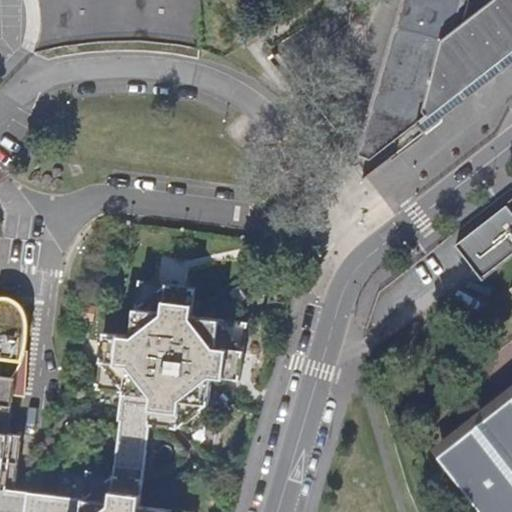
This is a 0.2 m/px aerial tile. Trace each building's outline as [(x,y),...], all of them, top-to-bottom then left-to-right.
[(24,0),(32,9),(28,46),(46,65),(100,51),(153,52),(197,57),(199,0),(24,0)] [(400,0),(382,67),(357,153),(356,153),(353,154),(351,155),(350,157),(350,160),(351,162),(353,164),(356,166),(359,170),(365,178),(400,151),(402,153),(426,135),(427,134),(426,132),(511,64),(511,0),(493,0),(459,26),(457,24),(466,16),(470,0),(400,0)] [(506,204),(455,244),(480,277),(511,252),(511,212),(506,204)] [(26,501),(17,500),(13,500),(0,498),(0,511),(137,511),(140,490),(147,440),(148,433),(168,436),(179,437),(203,440),(210,383),(237,387),(245,333),(190,326),(193,298),(137,290),(130,346),(102,342),(95,398),(120,401),(116,429),(120,429),(119,436),(113,484),(109,484),(84,480),(80,508),(26,501)] [(0,498),(13,500),(20,445),(6,443),(11,398),(12,388),(0,386),(0,498)] [(511,511),(511,407),(438,465),(473,511),(511,511)]
